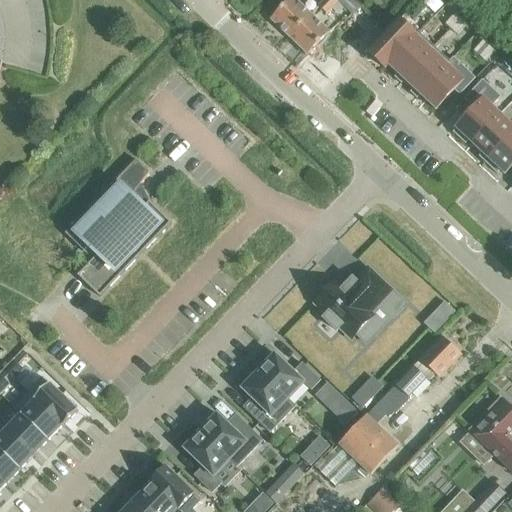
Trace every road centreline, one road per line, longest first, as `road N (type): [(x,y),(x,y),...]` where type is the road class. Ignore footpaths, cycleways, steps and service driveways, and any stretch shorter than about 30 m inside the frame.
road 1 (residential): [(52,511),(380,172)]
road 2 (residential): [(511,213),(354,63),(313,107)]
road 3 (tertiary): [(511,299),(380,172)]
road 4 (tertiary): [(313,107),(201,2)]
